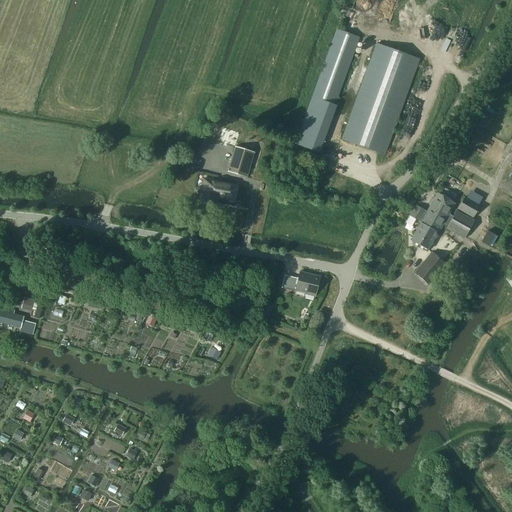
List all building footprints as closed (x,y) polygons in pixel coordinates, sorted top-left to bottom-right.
[(337,105),(335,105),(360,37),(337,29),(295,144),(319,153),(337,105)] [(342,140),(385,155),(420,59),(377,43),(342,140)] [(228,172),(247,178),(255,153),(235,147),(228,172)] [(205,181),(201,202),(214,204),(215,197),(235,201),(238,186),(228,184),(227,187),(222,186),(222,185),(205,181)] [(416,206),(410,216),(421,223),(411,241),(412,241),(413,244),(416,245),(418,245),(428,250),(444,222),(449,225),(454,216),(449,213),(454,203),(438,194),(427,212),(425,211),(416,206)] [(464,197),(458,209),(473,218),(480,206),(464,197)] [(457,211),(447,229),(465,239),(475,221),(457,211)] [(481,242),(489,246),(495,235),(487,231),(481,242)] [(431,252),(414,273),(428,285),(445,264),(431,252)] [(287,289),(315,296),(320,277),(300,272),(299,279),(291,277),(287,289)] [(58,303),(64,305),(66,297),(60,295),(58,303)] [(26,301),(24,309),(32,311),(34,303),(26,301)] [(34,317),(39,318),(43,304),(38,303),(34,317)] [(268,304),(265,312),(270,314),(273,306),(268,304)] [(0,310),(0,322),(20,328),(19,331),(33,335),(35,324),(22,320),(23,317),(14,314),(14,311),(15,311),(9,309),(9,310),(8,313),(0,310)] [(56,309),(54,315),(62,317),(64,311),(56,309)] [(150,315),(146,324),(153,327),(157,318),(150,315)] [(191,331),(197,333),(199,327),(193,325),(191,331)] [(208,333),(204,339),(210,342),(213,335),(208,333)] [(216,360),(221,353),(213,348),(208,355),(216,360)] [(79,408),(83,401),(76,397),(73,404),(79,408)] [(23,418),(30,422),(34,414),(28,410),(23,418)] [(70,426),(74,419),(67,415),(63,422),(70,426)] [(114,431),(122,435),(126,429),(118,424),(114,431)] [(82,429),(80,434),(87,438),(89,432),(82,429)] [(140,429),(135,437),(142,441),(146,433),(140,429)] [(13,438),(19,441),(24,434),(17,430),(13,438)] [(59,446),(63,438),(55,435),(52,442),(59,446)] [(126,456),(133,460),(137,452),(130,449),(126,456)] [(1,459),(8,463),(12,455),(6,451),(1,459)] [(116,471),(119,464),(112,460),(109,467),(116,471)] [(33,477),(39,480),(44,472),(38,468),(33,477)] [(87,483),(95,487),(99,480),(91,475),(87,483)] [(111,485),(108,491),(115,494),(118,488),(111,485)] [(23,494),(30,498),(34,490),(27,486),(23,494)] [(80,497),(88,501),(92,494),(84,490),(80,497)]
